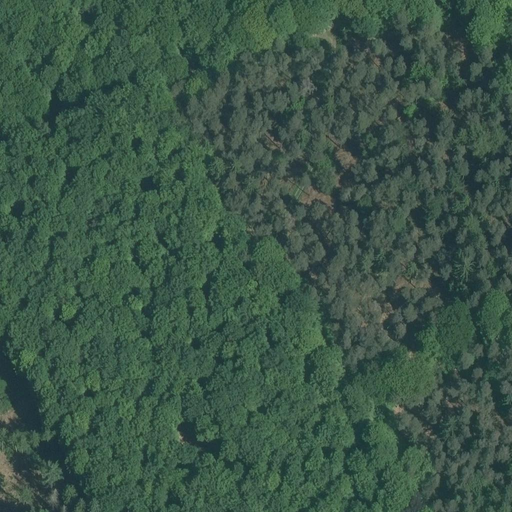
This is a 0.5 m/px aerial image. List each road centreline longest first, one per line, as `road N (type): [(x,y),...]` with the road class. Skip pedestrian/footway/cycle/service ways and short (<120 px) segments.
road 1 (track): [(150,96),(272,296),(389,511)]
road 2 (track): [(312,32),(332,72),(332,115),(283,246)]
